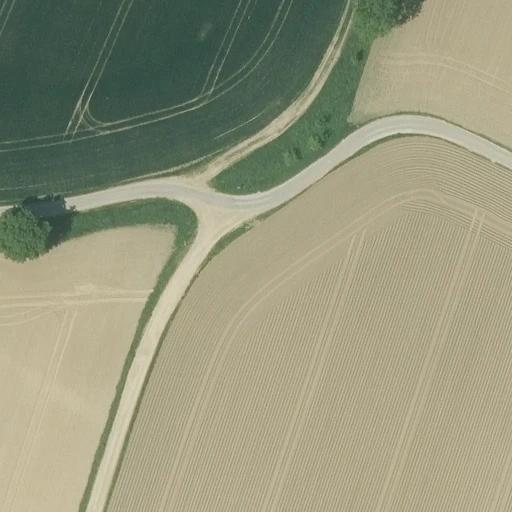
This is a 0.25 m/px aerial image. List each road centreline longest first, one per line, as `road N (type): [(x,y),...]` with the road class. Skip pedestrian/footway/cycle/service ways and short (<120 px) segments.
road 1 (unclassified): [(0,220),(133,193),(258,209),(363,138),(408,125),(434,128),(511,164)]
road 2 (track): [(94,511),(155,323),(225,210)]
road 3 (track): [(175,193),(250,152),(290,117),(338,47),(350,0)]
